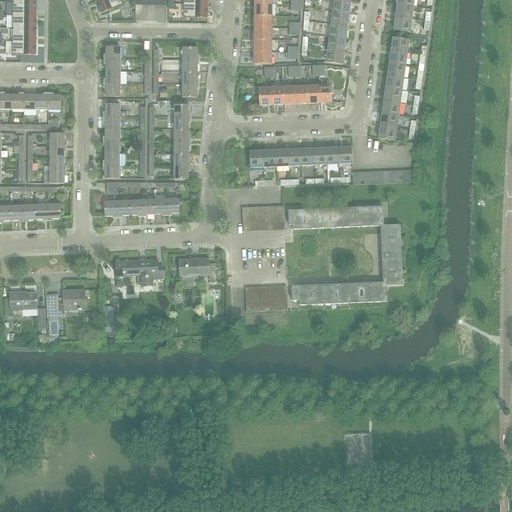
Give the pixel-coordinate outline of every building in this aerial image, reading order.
[(121,0),(97,0),(96,1),(98,7),(98,8),(99,12),(100,11),(101,13),(123,5),(121,0)] [(339,0),(334,0),(333,12),(349,14),(351,1),(339,0)] [(36,3),(12,2),(12,15),(36,16),(36,9),(37,9),(37,4),(36,4),(36,3)] [(207,5),(183,4),(183,18),(207,18),(207,16),(208,16),(208,12),(207,12),(207,5)] [(254,4),(254,16),(272,16),(272,4),(254,4)] [(397,5),(395,17),(411,19),(413,7),(397,5)] [(333,12),(331,24),(347,26),(349,14),(333,12)] [(36,16),(12,15),(12,28),(36,29),(36,27),(37,27),(37,23),(36,23),(36,16)] [(254,16),(254,28),(272,28),(272,16),(254,16)] [(410,32),(411,19),(395,17),(393,30),(410,32)] [(331,24),(329,37),(345,39),(347,26),(331,24)] [(36,29),(12,28),(12,41),(36,42),(36,35),(37,35),(37,30),(36,30),(36,29)] [(254,28),(254,40),(271,40),(272,28),(254,28)] [(329,37),(328,49),(344,51),(345,39),(329,37)] [(393,38),(391,51),(407,53),(409,40),(393,38)] [(254,40),(254,52),(271,52),(271,40),(254,40)] [(36,42),(12,41),(12,55),(36,55),(36,53),(36,49),(36,42)] [(104,55),(104,60),(121,60),(121,48),(106,47),(106,55),(104,55)] [(183,48),(182,61),(199,61),(199,56),(197,56),(197,48),(183,48)] [(342,64),(344,51),(328,49),(326,62),(342,64)] [(391,51),(389,63),(405,66),(407,53),(391,51)] [(271,65),(271,52),(254,52),(254,64),(271,65)] [(106,65),(106,72),(120,72),(121,60),(104,60),(104,65),(106,65)] [(182,61),(182,73),(197,73),(197,66),(199,66),(199,61),(182,61)] [(389,63),(387,76),(403,78),(405,66),(389,63)] [(104,79),(104,84),(120,84),(120,72),(106,72),(105,79),(104,79)] [(182,73),(182,85),(198,85),(198,80),(197,80),(197,73),(182,73)] [(387,76),(385,88),(401,91),(403,78),(387,76)] [(120,97),(120,84),(104,84),(104,89),(105,89),(105,97),(120,97)] [(198,90),(198,85),(182,85),(182,98),(197,98),(197,90),(198,90)] [(331,85),(319,86),(319,103),(332,103),(331,85)] [(306,86),(294,87),(295,104),(307,104),(306,86)] [(319,86),(306,86),(307,104),(319,103),(319,86)] [(282,87),(270,88),(271,105),(283,105),(282,87)] [(294,87),(282,87),(283,105),(295,104),(294,87)] [(259,106),(271,105),(270,88),(258,88),(259,106)] [(385,88),(383,101),(399,103),(401,91),(385,88)] [(0,109),(11,110),(12,95),(4,95),(4,94),(0,93),(0,109)] [(11,110),(24,110),(24,95),(24,94),(20,94),(20,95),(12,95),(11,110)] [(36,110),(48,110),(48,94),(44,94),(44,96),(36,96),(36,110)] [(53,94),(48,94),(48,110),(61,110),(61,96),(53,96),(53,94)] [(24,110),(36,110),(36,96),(24,95),(24,110)] [(383,101),(382,113),(398,115),(399,103),(383,101)] [(120,105),(105,105),(105,113),(105,118),(120,118),(126,118),(126,113),(120,113),(120,105)] [(175,106),(174,118),(191,119),(191,114),(189,114),(189,106),(175,106)] [(382,113),(380,125),(396,128),(398,115),(382,113)] [(105,122),(105,130),(120,130),(120,118),(104,118),(104,122),(105,122)] [(174,118),(174,130),(189,131),(189,123),(191,123),(191,119),(174,118)] [(378,138),(394,141),(396,128),(380,125),(378,138)] [(104,137),(103,142),(120,142),(120,130),(105,130),(105,137),(104,137)] [(174,130),(174,143),(189,143),(189,142),(189,131),(174,130)] [(50,134),(50,147),(66,147),(66,142),(65,142),(65,134),(50,134)] [(105,147),(105,154),(120,154),(120,142),(103,142),(103,147),(105,147)] [(174,143),(174,155),(188,155),(189,147),(190,147),(190,142),(189,142),(189,143),(174,143)] [(50,147),(50,159),(65,159),(65,152),(66,152),(66,147),(50,147)] [(338,148),(326,149),(326,165),(339,164),(338,148)] [(351,148),(338,148),(339,164),(352,164),(351,148)] [(313,149),(301,150),(301,166),(314,165),(313,149)] [(326,149),(313,149),(314,165),(326,165),(326,149)] [(288,150),(275,151),(276,167),(289,166),(288,150)] [(301,150),(288,150),(289,166),(301,166),(301,150)] [(250,168),(263,167),(263,151),(250,152),(250,168)] [(275,151),(263,151),(263,167),(276,167),(275,151)] [(103,161),(103,166),(120,166),(120,154),(105,154),(105,161),(103,161)] [(174,155),(174,167),(188,167),(188,155),(174,155)] [(50,159),(50,171),(66,171),(66,167),(65,167),(65,159),(50,159)] [(105,179),(119,179),(120,166),(103,166),(103,171),(105,171),(105,179)] [(174,179),(188,180),(188,171),(190,171),(190,167),(188,167),(174,167),(174,179)] [(66,176),(66,171),(50,171),(50,184),(64,184),(64,176),(66,176)] [(106,183),(106,194),(117,194),(117,188),(117,183),(106,183)] [(178,199),(166,200),(166,216),(171,216),(171,214),(179,214),(178,199)] [(154,200),(142,201),(142,217),(147,217),(147,215),(154,215),(154,200)] [(166,200),(154,200),(154,215),(162,215),(162,216),(166,216),(166,200)] [(129,201),(117,202),(118,218),(123,218),(123,216),(130,216),(129,201)] [(142,201),(129,201),(130,216),(137,216),(137,217),(142,217),(142,201)] [(113,218),(118,218),(117,202),(105,202),(105,217),(113,217),(113,218)] [(47,205),(35,206),(36,220),(43,220),(43,221),(48,221),(47,205)] [(60,205),(47,205),(48,221),(52,221),(52,219),(60,219),(60,205)] [(23,206),(11,207),(11,221),(19,221),(19,222),(23,222),(23,206)] [(35,206),(23,206),(23,222),(28,222),(28,220),(36,220),(35,206)] [(11,207),(0,207),(0,223),(4,223),(4,221),(11,221),(11,207)] [(292,230),(305,229),(305,213),(292,213),(292,210),(288,210),(289,225),(292,225),(292,230)] [(367,210),(355,211),(355,227),(368,227),(367,210)] [(380,210),(367,210),(368,227),(381,226),(380,210)] [(342,211),(330,212),(330,228),(343,228),(342,211)] [(355,211),(342,211),(343,228),(355,227),(355,211)] [(317,212),(305,213),(305,229),(318,229),(317,212)] [(330,212),(317,212),(318,229),(330,228),(330,212)] [(383,226),(384,241),(401,240),(400,225),(383,226)] [(381,251),(382,256),(401,255),(401,240),(384,241),(384,251),(381,251)] [(385,261),(385,271),(402,270),(401,255),(382,256),(382,261),(385,261)] [(209,283),(216,283),(215,264),(209,264),(209,259),(179,260),(180,276),(209,275),(209,283)] [(153,281),(163,280),(163,267),(157,267),(156,261),(116,263),(117,276),(128,276),(128,274),(140,273),(140,286),(153,286),(153,281)] [(386,285),(387,286),(402,285),(402,270),(385,271),(386,285)] [(386,286),(387,286),(386,285),(373,286),(374,303),(387,302),(386,286)] [(298,306),(312,305),(311,289),(298,289),(298,286),(291,286),(292,301),(298,301),(298,306)] [(361,286),(348,287),(349,304),(362,303),(361,286)] [(373,286),(361,286),(362,303),(374,303),(373,286)] [(348,287),(336,288),(337,304),(349,304),(348,287)] [(323,288),(311,289),(312,305),(324,305),(323,288)] [(336,288),(323,288),(324,305),(337,304),(336,288)] [(64,311),(85,310),(84,290),(63,291),(63,303),(58,303),(58,317),(65,317),(64,311)] [(11,309),(37,308),(36,294),(23,295),(23,293),(10,294),(10,299),(4,300),(4,318),(11,317),(11,309)] [(105,323),(106,332),(115,332),(114,322),(105,323)]
